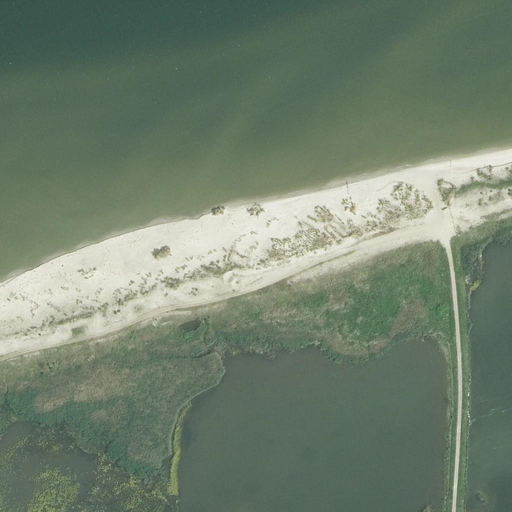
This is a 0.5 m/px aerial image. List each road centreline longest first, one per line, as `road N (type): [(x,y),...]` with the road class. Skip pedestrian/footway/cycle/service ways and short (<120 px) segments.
road 1 (track): [(445,234),(401,233),(257,290),(0,361)]
road 2 (track): [(435,200),(456,321),(455,511)]
